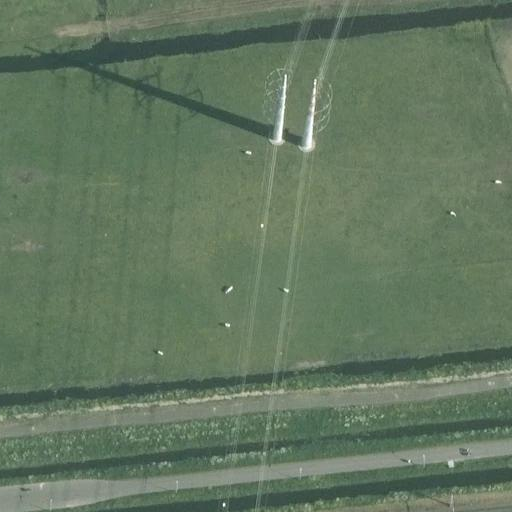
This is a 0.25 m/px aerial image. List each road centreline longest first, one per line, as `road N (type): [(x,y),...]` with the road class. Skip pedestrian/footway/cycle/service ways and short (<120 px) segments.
road 1 (unknown): [(511,402),(0,456)]
road 2 (unclassified): [(0,503),(511,449)]
